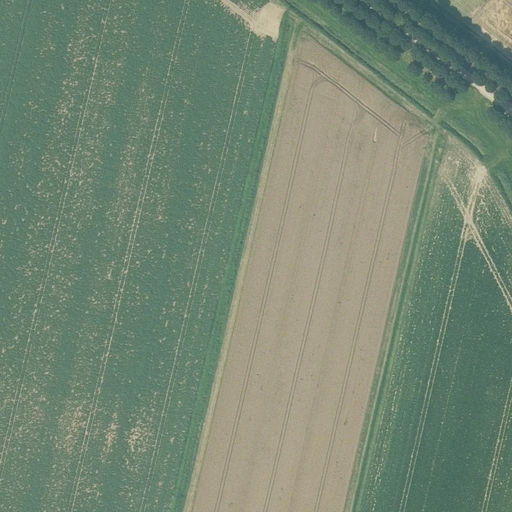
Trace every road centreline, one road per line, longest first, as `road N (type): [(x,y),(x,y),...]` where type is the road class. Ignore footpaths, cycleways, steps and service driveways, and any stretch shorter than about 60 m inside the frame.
road 1 (track): [(171,511),(285,10),(271,0)]
road 2 (track): [(296,18),(184,511)]
road 3 (track): [(347,511),(435,120),(483,90)]
road 4 (track): [(511,168),(467,120),(309,0)]
road 5 (unclassified): [(364,0),(511,115)]
